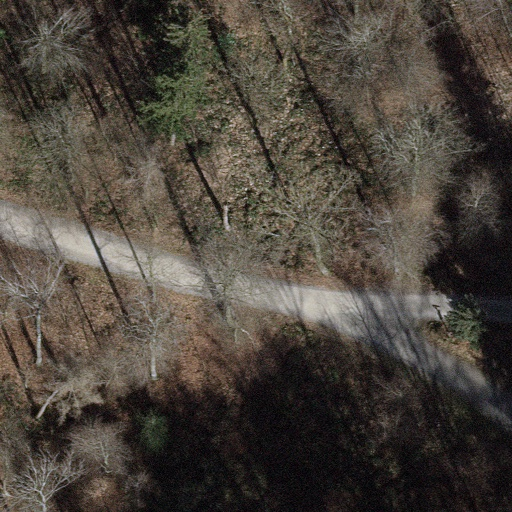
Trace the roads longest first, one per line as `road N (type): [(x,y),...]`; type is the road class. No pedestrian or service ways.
road 1 (track): [(0,221),(187,276),(356,311)]
road 2 (track): [(356,311),(511,415)]
road 3 (track): [(356,311),(511,315)]
